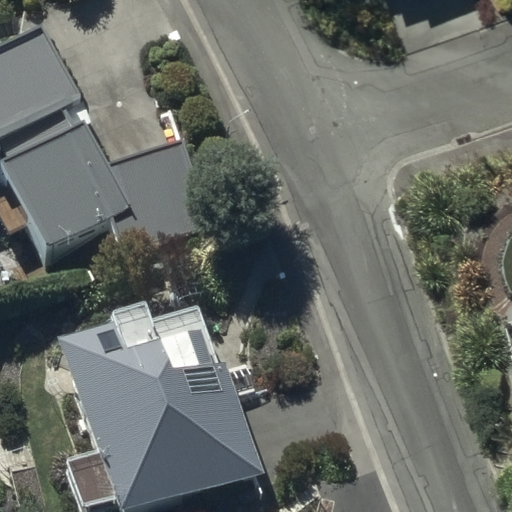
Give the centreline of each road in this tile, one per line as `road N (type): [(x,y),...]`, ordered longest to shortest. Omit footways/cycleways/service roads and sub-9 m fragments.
road 1 (residential): [(311,146),(459,511)]
road 2 (residential): [(311,146),(511,74)]
road 3 (residential): [(240,0),(311,146)]
